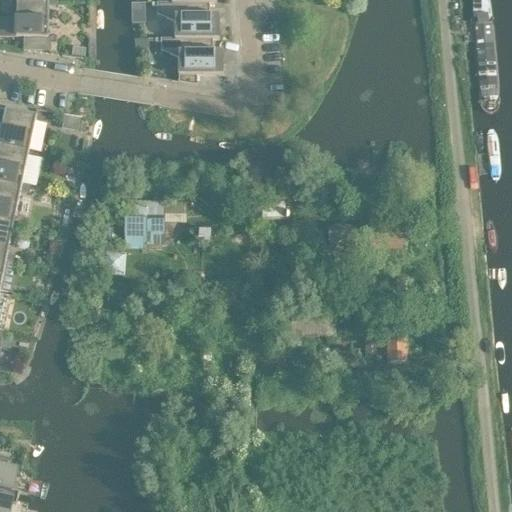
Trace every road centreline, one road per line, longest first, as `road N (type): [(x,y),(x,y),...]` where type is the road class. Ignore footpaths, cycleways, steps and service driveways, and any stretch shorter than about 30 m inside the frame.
road 1 (unclassified): [(494,511),(444,0)]
road 2 (residential): [(247,0),(254,91),(248,105),(0,72)]
